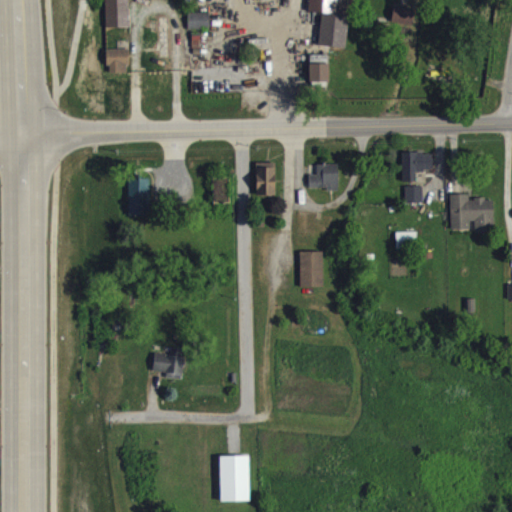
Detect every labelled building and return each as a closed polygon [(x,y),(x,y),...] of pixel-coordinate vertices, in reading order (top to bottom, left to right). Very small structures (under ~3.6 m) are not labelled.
[(347,56),(352,3),(324,0),(310,0),(309,19),(323,20),(320,53),(347,56)] [(131,35),(130,1),(106,2),(107,35),(131,35)] [(393,31),(414,33),(416,16),(394,14),(393,31)] [(210,20),(188,20),(189,37),(211,36),(210,20)] [(169,25),(160,25),(161,66),(170,65),(169,25)] [(108,57),(108,81),(130,80),(130,57),(108,57)] [(329,89),(330,63),(311,63),(310,89),(329,89)] [(435,178),(434,160),(403,161),(404,190),(417,189),(416,179),(435,178)] [(277,171),(257,171),(257,203),(277,203),(277,171)] [(311,196),(329,195),(329,199),(340,198),(339,172),(318,172),(319,182),(310,182),(311,196)] [(151,186),(129,187),(130,224),(151,223),(151,186)] [(424,194),(406,194),(407,211),(424,210),(424,194)] [(453,237),(471,237),(471,229),(476,228),(477,240),(495,240),(494,206),(470,207),(470,201),(452,202),(453,237)] [(398,256),(419,256),(418,240),(397,240),(398,256)] [(302,295),(325,294),(324,259),(301,260),(302,295)] [(167,385),(184,387),(186,364),(156,361),(154,379),(167,380),(167,385)] [(250,463),(221,464),(222,509),(251,509),(250,463)]
